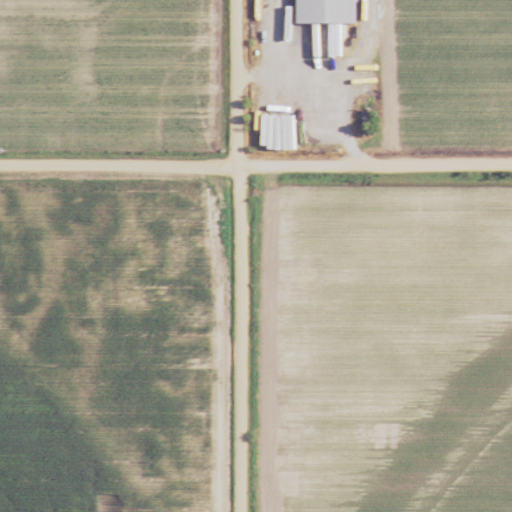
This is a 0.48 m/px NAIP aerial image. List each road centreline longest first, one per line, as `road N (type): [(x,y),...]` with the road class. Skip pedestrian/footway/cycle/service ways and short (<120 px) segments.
road 1 (residential): [(239,0),(243,511)]
road 2 (residential): [(0,162),(511,163)]
